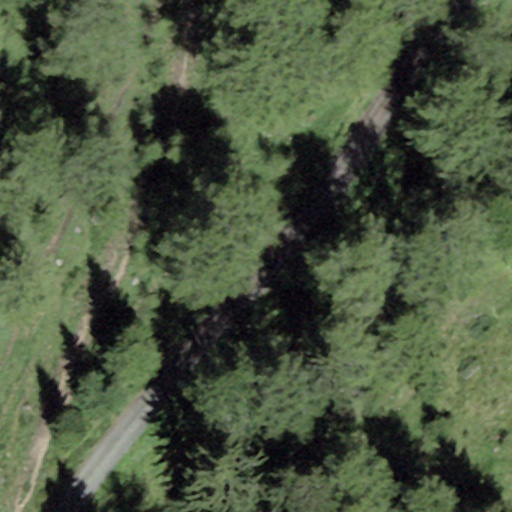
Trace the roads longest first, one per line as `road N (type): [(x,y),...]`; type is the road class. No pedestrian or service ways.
road 1 (track): [(91,511),(483,0)]
road 2 (track): [(0,338),(109,0)]
